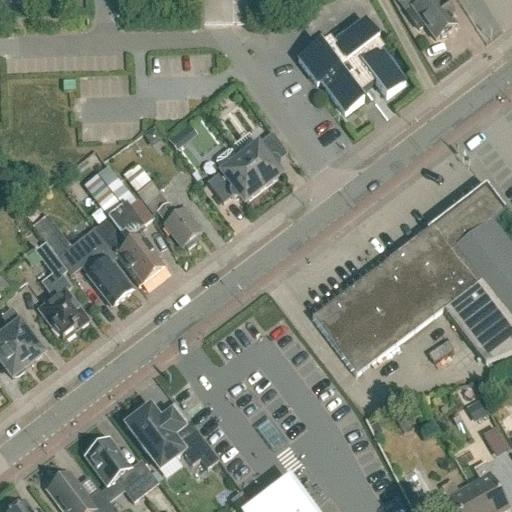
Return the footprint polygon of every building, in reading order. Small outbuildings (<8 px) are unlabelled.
[(424,0),(424,1),(423,0),(403,0),(411,10),(410,10),(412,13),(407,17),(418,33),(423,28),(434,43),(438,40),(440,42),(452,33),(451,31),(455,28),(449,20),(453,18),(443,4),(440,7),(434,0),(424,0)] [(384,54),(377,44),(377,43),(364,25),(334,48),(329,42),(320,48),(319,47),(297,63),(316,88),(320,86),(344,118),(362,104),(358,99),(374,86),(386,101),(404,88),(380,57),(384,54)] [(168,142),(176,153),(186,144),(178,134),(168,142)] [(286,158),(270,138),(238,162),(262,193),(281,179),(276,173),(277,171),(278,171),(278,169),(278,168),(278,167),(277,166),(286,158)] [(243,207),(262,193),(238,162),(206,187),(222,207),(232,200),(233,201),(235,202),(237,202),(239,201),(243,207)] [(149,226),(159,218),(156,215),(167,207),(167,206),(138,167),(124,178),(141,201),(137,205),(134,207),(149,226)] [(112,256),(112,257),(116,262),(138,290),(164,271),(136,235),(149,226),(134,207),(137,205),(108,171),(84,190),(109,222),(94,233),(109,253),(109,252),(112,256)] [(511,251),(490,225),(502,216),(484,194),(426,237),(511,343),(511,251)] [(165,226),(163,228),(181,252),(184,250),(187,253),(196,247),(193,243),(201,237),(191,224),(194,221),(185,211),(175,218),(167,207),(156,215),(159,218),(165,226)] [(109,253),(94,233),(72,250),(48,219),(33,230),(45,246),(44,247),(66,276),(67,276),(70,280),(81,271),(112,311),(133,295),(111,266),(116,262),(112,257),(112,256),(109,252),(109,253)] [(485,367),(511,356),(511,343),(426,237),(370,279),(413,336),(444,313),(485,367)] [(62,279),(66,276),(44,247),(34,255),(52,278),(41,286),(54,304),(41,314),(62,343),(87,325),(72,305),(74,304),(67,295),(72,292),(62,279)] [(0,296),(4,303),(27,286),(14,269),(6,275),(0,279),(0,296)] [(357,379),(413,336),(370,279),(314,321),(357,379)] [(2,340),(26,371),(43,358),(31,343),(34,341),(12,313),(1,321),(10,334),(2,340)] [(26,371),(2,340),(0,341),(0,367),(1,367),(12,382),(26,371)] [(439,408),(450,434),(467,426),(456,401),(439,408)] [(506,434),(511,430),(511,420),(504,407),(494,413),(506,434)] [(219,465),(175,408),(174,408),(193,433),(186,439),(181,433),(172,440),(150,411),(126,429),(160,474),(183,457),(192,470),(200,464),(207,473),(219,465)] [(475,433),(489,452),(501,443),(487,424),(475,433)] [(457,469),(472,461),(458,436),(444,444),(457,469)] [(158,489),(141,466),(131,473),(109,444),(98,452),(94,452),(89,457),(87,460),(86,462),(107,491),(116,484),(134,507),(158,489)] [(470,489),(482,511),(509,511),(491,479),(493,477),(486,465),(474,472),(480,483),(470,489)] [(419,504),(433,496),(418,469),(404,477),(419,504)] [(66,481),(63,476),(49,487),(52,491),(47,495),(60,511),(112,511),(99,494),(89,502),(71,477),(66,481)] [(482,511),(470,489),(459,495),(453,484),(441,491),(448,503),(450,501),(455,511),(482,511)] [(310,511),(299,496),(277,493),(264,503),(252,511),(310,511)] [(236,511),(248,504),(242,496),(231,504),(236,511)]
